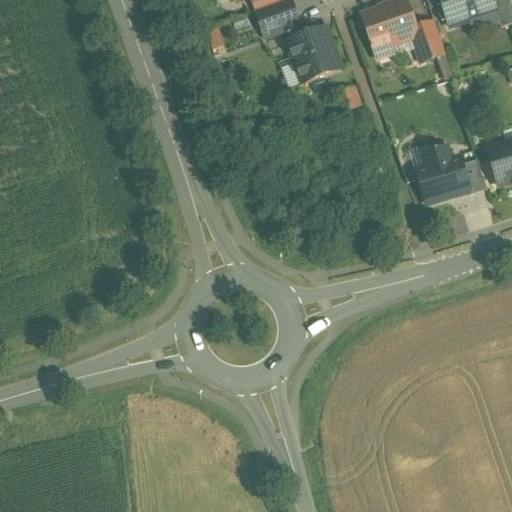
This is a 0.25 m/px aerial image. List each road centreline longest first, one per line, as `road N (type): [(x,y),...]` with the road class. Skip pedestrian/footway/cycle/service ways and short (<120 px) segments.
road 1 (tertiary): [(224,281),(121,0)]
road 2 (tertiary): [(511,249),(288,310)]
road 3 (tertiary): [(0,400),(189,344)]
road 4 (residential): [(260,380),(307,511)]
